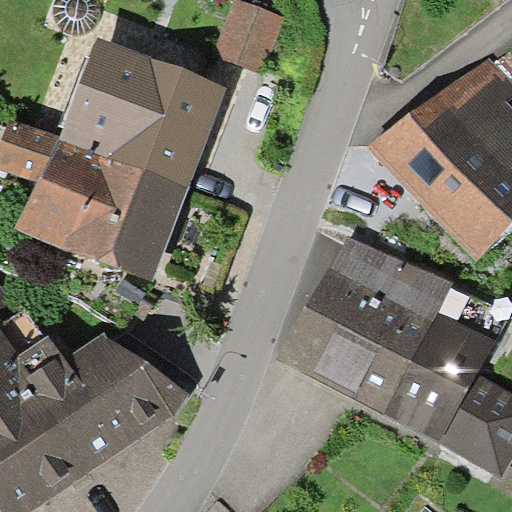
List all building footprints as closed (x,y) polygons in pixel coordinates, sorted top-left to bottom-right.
[(241,0),(224,46),(272,64),(291,13),(257,0),(241,0)] [(155,269),(216,95),(97,54),(37,228),(155,269)] [(511,100),(511,88),(488,62),(383,153),(474,257),(511,224),(511,105),(510,103),(511,100)] [(450,283),(363,235),(288,369),(500,487),(511,465),(511,378),(425,329),(450,283)] [(61,368),(37,329),(0,352),(0,490),(13,511),(18,511),(172,420),(188,399),(101,346),(61,368)]
